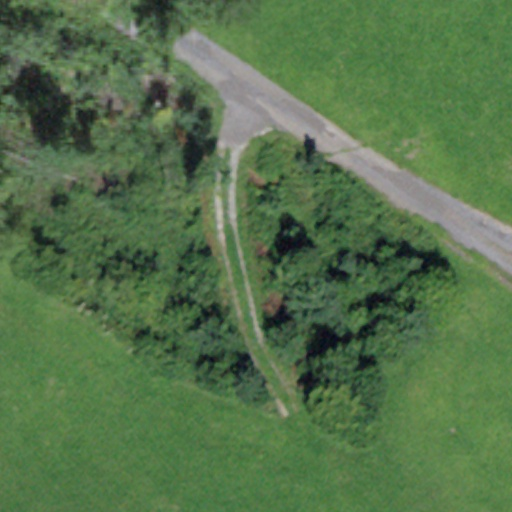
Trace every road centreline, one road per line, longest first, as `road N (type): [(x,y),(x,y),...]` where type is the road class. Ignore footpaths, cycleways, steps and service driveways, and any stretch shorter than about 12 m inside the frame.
road 1 (track): [(511,265),(91,0)]
road 2 (track): [(234,84),(226,212),(329,511)]
